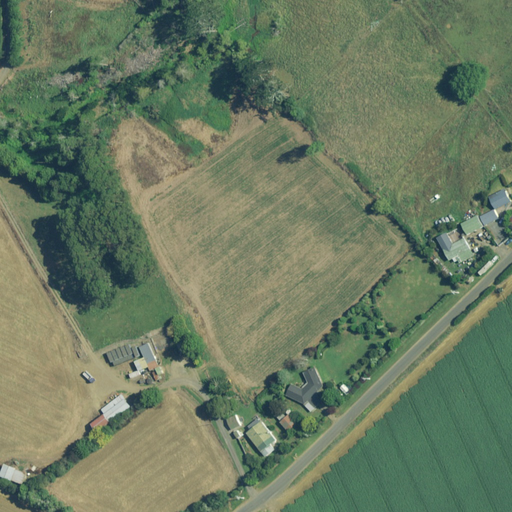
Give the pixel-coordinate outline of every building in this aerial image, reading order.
[(511,201),(511,200),(506,189),(491,198),(497,210),(511,201)] [(500,218),(495,210),(482,217),(487,225),(500,218)] [(485,226),(479,215),(463,224),(469,235),(485,226)] [(455,244),(449,233),(439,238),(451,261),(460,256),(463,262),(474,256),(466,239),(455,244)] [(160,368),(150,343),(141,347),(146,358),(137,362),(141,371),(150,367),(152,371),(160,368)] [(331,396),(315,367),(304,373),(309,383),(304,389),(293,384),(287,396),(306,405),(311,400),(316,408),(331,396)] [(133,407),(123,394),(103,409),(106,414),(93,424),(99,432),(133,407)] [(299,424),(290,414),(282,422),(290,432),(299,424)] [(243,426),(238,415),(229,418),(234,429),(243,426)] [(278,440),(260,418),(249,426),(252,430),(248,433),(267,457),(276,450),(272,445),(278,440)] [(245,435),(243,431),(241,433),(240,430),(235,433),(238,438),(245,435)] [(24,484),(30,471),(25,469),(24,472),(17,470),(18,469),(6,464),(1,476),(24,484)]
